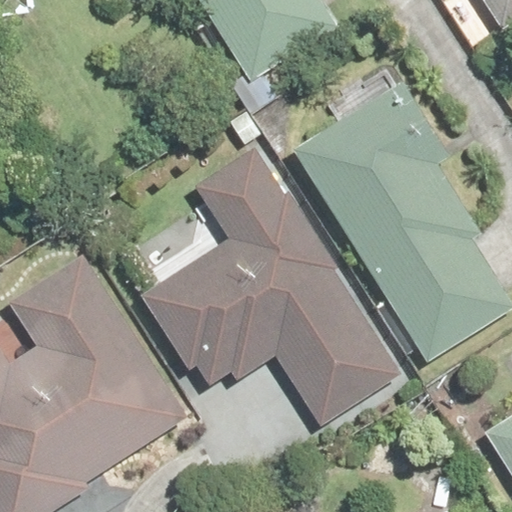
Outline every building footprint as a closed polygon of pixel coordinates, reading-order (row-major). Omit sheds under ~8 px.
[(205,0),(254,79),(382,0),(381,0),(205,0)] [(491,235),(403,92),(299,156),(429,367),(511,316),(511,305),(475,245),(491,235)] [(399,382),(263,149),(200,187),(236,248),(149,299),(205,395),(277,352),(322,428),(399,382)] [(56,511),(188,423),(79,263),(13,308),(42,350),(14,369),(0,347),(0,511),(56,511)] [(511,433),(492,446),(511,477),(511,433)]
